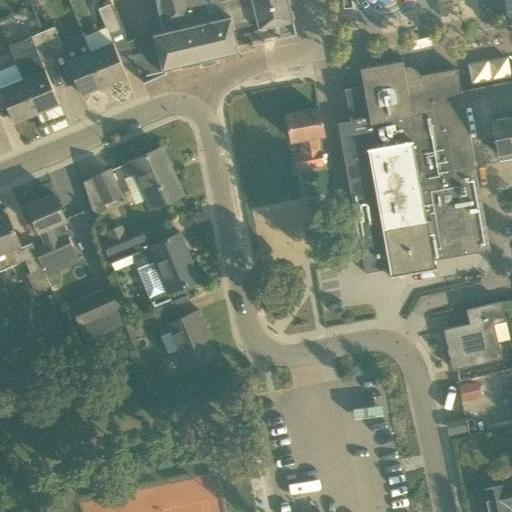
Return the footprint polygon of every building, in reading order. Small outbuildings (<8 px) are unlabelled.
[(156,0),(164,31),(153,34),(162,70),(181,65),(181,63),(234,51),(234,53),(239,52),(237,44),(261,39),(251,0),(156,0)] [(251,0),(261,39),(277,35),(274,24),(293,21),(288,0),(251,0)] [(99,8),(106,27),(109,34),(110,33),(121,29),(111,4),(99,8)] [(54,27),(43,31),(53,57),(64,52),(61,45),(62,45),(54,27)] [(36,112),(59,103),(42,61),(53,57),(43,31),(31,36),(39,55),(16,64),(22,78),(36,112)] [(133,58),(143,54),(136,38),(126,42),(133,58)] [(127,75),(113,42),(90,50),(104,85),(127,75)] [(104,85),(90,50),(67,61),(81,94),(104,85)] [(350,120),(338,122),(361,250),(365,271),(390,266),(392,275),(435,267),(434,259),(491,249),(484,212),(475,164),(461,90),(457,68),(418,75),(417,72),(410,67),(404,68),(402,59),(360,67),(363,85),(344,88),(344,89),(345,89),(350,120)] [(0,70),(0,88),(13,122),(36,112),(22,78),(16,64),(0,70)] [(475,164),(511,157),(511,80),(461,90),(475,164)] [(323,164),(318,137),(324,136),(319,108),(286,114),(291,140),(300,138),(303,152),(295,154),(297,168),(323,164)] [(170,172),(167,165),(169,163),(162,146),(130,160),(135,173),(147,198),(150,208),(182,194),(172,171),(170,172)] [(94,214),(108,208),(105,203),(122,196),(110,169),(93,176),(102,197),(90,202),(94,214)] [(44,243),(34,247),(46,276),(79,261),(74,249),(68,234),(69,234),(63,221),(66,219),(54,193),(27,205),(38,231),(39,231),(44,243)] [(21,247),(7,214),(0,216),(0,269),(25,259),(30,272),(27,274),(35,292),(50,285),(46,276),(34,247),(32,242),(21,247)] [(109,238),(102,241),(105,248),(127,238),(122,225),(106,231),(109,238)] [(149,229),(127,238),(105,248),(111,262),(134,253),(135,254),(139,252),(144,264),(137,267),(153,304),(151,305),(154,314),(180,303),(189,299),(183,285),(199,279),(190,257),(187,258),(182,247),(185,246),(180,232),(154,243),(149,229)] [(80,326),(120,309),(111,287),(88,297),(70,304),(80,326)] [(502,358),(494,323),(506,320),(501,300),(466,308),(469,322),(444,328),(448,348),(451,347),(453,353),(450,354),(453,369),(502,358)] [(186,315),(180,303),(154,314),(163,334),(171,331),(186,367),(214,355),(204,331),(207,329),(199,310),(186,315)] [(44,324),(31,329),(37,341),(49,335),(44,324)] [(457,384),(460,398),(480,394),(477,379),(457,384)] [(462,416),(448,420),(453,437),(466,433),(462,416)] [(511,482),(481,489),(485,511),(510,511),(509,507),(511,506),(511,482)]
